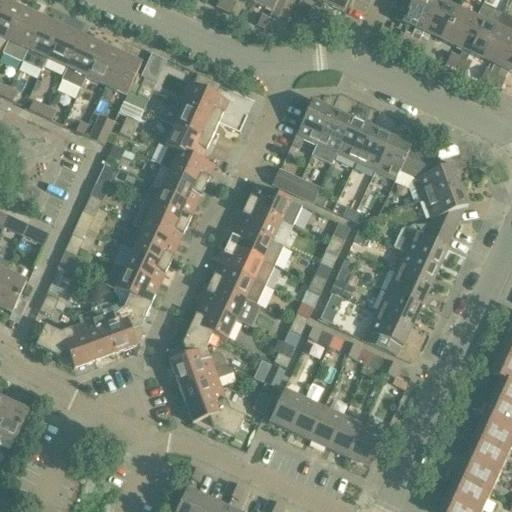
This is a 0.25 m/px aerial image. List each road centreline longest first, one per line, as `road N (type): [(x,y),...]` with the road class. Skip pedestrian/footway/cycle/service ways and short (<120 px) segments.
road 1 (residential): [(511,136),(335,58),(262,68),(106,0)]
road 2 (residential): [(325,511),(60,390),(11,364),(0,343)]
road 3 (residential): [(389,511),(511,240)]
